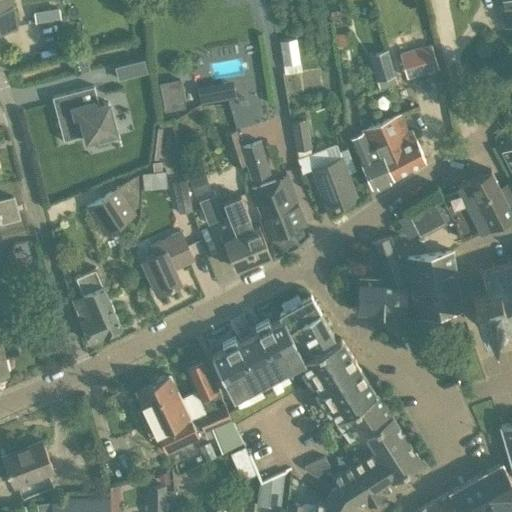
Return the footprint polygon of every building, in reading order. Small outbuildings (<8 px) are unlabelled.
[(13,6),(12,0),(0,0),(0,28),(16,26),(12,6),(13,6)] [(511,23),(511,0),(498,0),(504,25),(511,23)] [(38,22),(62,17),(59,4),(35,9),(38,22)] [(285,71),(303,70),(301,36),(283,36),(285,71)] [(407,76),(438,67),(430,42),(399,51),(407,76)] [(376,80),(395,74),(387,48),(368,53),(376,80)] [(123,78),(138,75),(135,62),(120,66),(116,67),(119,80),(123,78)] [(94,85),(53,96),(64,140),(86,134),(87,139),(116,131),(108,102),(99,104),(94,85)] [(238,86),(201,88),(202,98),(239,97),(238,86)] [(370,147),(378,144),(392,177),(424,161),(424,159),(411,130),(407,132),(400,114),(363,129),(370,147)] [(296,150),(311,147),(307,118),(291,120),(296,150)] [(234,167),(246,164),(241,146),(236,129),(223,133),(234,167)] [(370,147),(363,129),(363,131),(351,137),(373,187),(393,179),(392,177),(378,144),(370,147)] [(241,146),(246,164),(251,180),(271,173),(261,140),(241,146)] [(511,146),(502,151),(511,170),(511,146)] [(327,209),(358,198),(342,156),(312,168),(327,209)] [(165,168),(161,168),(160,158),(152,159),(153,169),(141,170),(143,187),(167,185),(165,168)] [(420,237),(446,223),(452,220),(462,240),(479,232),(480,233),(491,227),(490,226),(511,214),(511,212),(490,170),(468,181),(457,186),(458,189),(409,213),(420,237)] [(266,238),(305,224),(288,176),(249,190),(266,238)] [(178,213),(192,210),(186,179),(172,181),(178,213)] [(135,214),(117,187),(85,207),(102,234),(135,214)] [(20,218),(14,195),(0,198),(0,219),(1,223),(20,218)] [(222,218),(213,195),(199,201),(208,224),(222,218)] [(240,195),(223,201),(228,214),(222,216),(228,233),(224,238),(236,268),(270,254),(258,224),(253,226),(240,195)] [(302,226),(277,235),(281,246),(306,237),(302,226)] [(149,243),(154,255),(141,261),(156,293),(168,288),(182,282),(176,269),(195,260),(181,229),(149,243)] [(392,237),(372,245),(376,259),(384,279),(359,278),(358,310),(358,313),(404,315),(406,279),(405,279),(392,237)] [(461,310),(462,309),(454,255),(453,251),(453,250),(408,257),(417,315),(461,310)] [(511,260),(510,261),(510,258),(506,259),(507,262),(494,265),(493,263),(490,264),(490,267),(482,269),(480,267),(478,270),(481,271),(486,289),(472,293),(481,322),(494,318),(499,333),(498,336),(500,337),(502,335),(511,332),(511,334),(511,260)] [(73,274),(82,293),(80,294),(82,299),(74,303),(81,319),(82,319),(90,340),(120,327),(111,307),(113,306),(104,284),(96,264),(73,274)] [(233,395),(302,360),(286,330),(320,311),(311,295),(281,311),(279,312),(282,317),(271,323),(268,318),(255,325),(258,330),(252,333),(240,339),(237,341),(234,335),(222,342),(224,347),(212,354),(222,375),(233,395)] [(320,346),(336,339),(336,338),(335,337),(329,327),(323,316),(320,311),(286,330),(302,360),(306,357),(303,354),(320,346)] [(336,339),(303,354),(306,357),(307,359),(304,361),(303,362),(307,369),(310,367),(324,388),(360,367),(341,337),(336,339)] [(210,393),(218,389),(204,358),(185,366),(196,390),(181,397),(170,374),(136,390),(142,402),(135,406),(148,433),(155,429),(157,433),(157,432),(164,448),(212,423),(222,449),(241,440),(223,400),(215,404),(210,393)] [(376,391),(360,367),(324,388),(332,400),(328,403),(338,417),(341,415),(342,415),(376,391)] [(297,387),(291,376),(228,411),(235,423),(297,387)] [(358,439),(363,436),(393,416),(376,392),(376,391),(342,415),(341,415),(358,439)] [(393,416),(363,436),(372,451),(392,479),(421,461),(393,416)] [(511,422),(501,425),(500,425),(500,426),(511,467),(511,422)] [(14,485),(17,483),(22,497),(52,485),(46,471),(53,469),(41,438),(2,453),(14,485)] [(395,485),(392,479),(372,451),(354,463),(376,499),(384,494),(382,492),(395,485)] [(310,473),(315,476),(329,464),(325,456),(304,465),(306,469),(310,473)] [(511,511),(511,480),(502,462),(502,463),(479,475),(449,492),(460,511),(511,511)] [(354,463),(332,477),(337,485),(335,488),(362,505),(368,501),(369,503),(376,499),(354,463)] [(260,483),(257,501),(279,504),(283,473),(260,483)] [(166,511),(166,485),(148,485),(147,511),(166,511)] [(454,511),(444,494),(416,510),(416,511),(454,511)] [(109,511),(109,499),(109,495),(51,497),(50,497),(51,500),(51,511),(109,511)] [(350,511),(328,498),(326,501),(317,500),(317,501),(302,499),(302,502),(289,501),(287,511),(350,511)] [(109,499),(109,511),(118,511),(118,499),(109,499)] [(51,511),(51,500),(38,503),(38,511),(51,511)]
